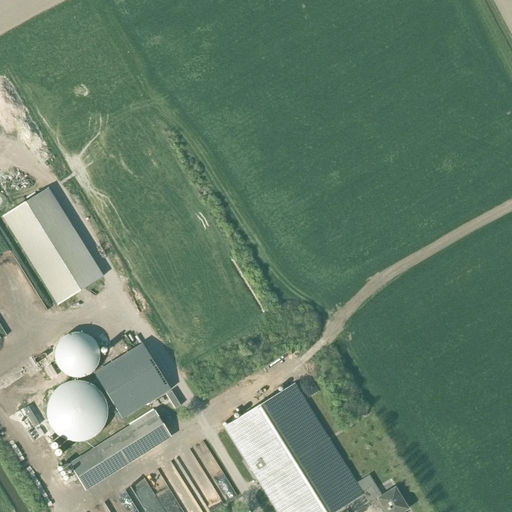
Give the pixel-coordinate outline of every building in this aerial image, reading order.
[(383,507),(386,511),(401,511),(407,508),(395,488),(381,496),(369,476),(357,483),(145,143),(75,187),(277,511),(333,511),(363,494),(361,491),(368,487),(370,487),(375,495),(373,497),(381,508),(383,507)] [(75,333),(71,334),(67,335),(63,337),(61,340),(59,342),(57,345),(56,348),(55,352),(55,356),(55,358),(55,361),(57,365),(58,368),(60,371),(63,373),(66,375),(70,377),(74,378),(78,378),(82,377),(86,376),(87,375),(90,374),(92,372),(94,370),(96,368),(98,363),(99,360),(99,357),(99,354),(99,352),(98,349),(97,346),(95,342),(93,340),(92,339),(89,336),(86,335),(83,334),(79,333),(77,333),(75,333)] [(141,342),(126,351),(156,399),(170,390),(141,342)] [(81,382),(79,381),(74,381),(72,382),(69,382),(65,384),(61,386),(58,388),(55,390),(53,393),(51,395),(50,397),(49,400),(48,403),(47,405),(47,408),(46,411),(46,415),(47,419),(48,422),(49,424),(51,427),(52,430),(55,433),(59,436),(61,438),(67,440),(71,441),(75,442),(79,442),(83,441),(85,441),(89,439),(95,436),(100,432),(102,429),(104,424),(106,419),(107,416),(107,413),(107,408),(106,403),(104,397),(101,394),(98,390),(95,387),(90,385),(87,383),(84,382),(81,382)] [(4,394),(13,410),(33,400),(24,384),(4,394)] [(175,409),(180,406),(171,392),(166,395),(175,409)] [(39,424),(28,406),(23,409),(34,427),(39,424)] [(170,438),(154,411),(68,464),(85,491),(170,438)] [(206,511),(223,503),(214,485),(200,493),(191,477),(184,481),(177,470),(164,478),(183,511),(206,511)]
